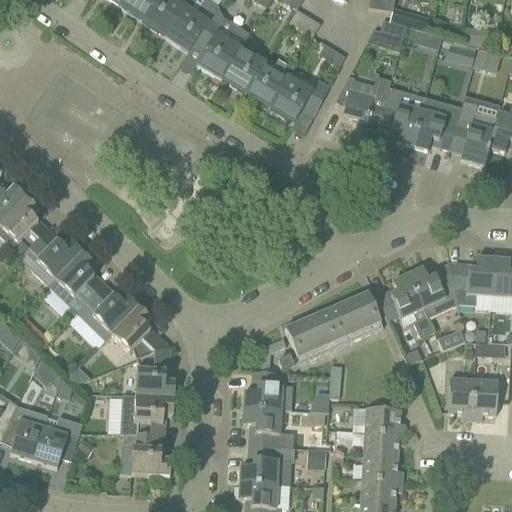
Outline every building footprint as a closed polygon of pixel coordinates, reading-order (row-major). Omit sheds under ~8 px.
[(101,0),(116,10),(122,0),(101,0)] [(122,0),(116,10),(139,26),(156,0),(122,0)] [(162,42),(184,10),(169,0),(156,0),(139,26),(162,42)] [(190,51),(214,17),(218,11),(201,0),(190,0),(184,10),(162,42),(185,58),(190,51)] [(253,0),(251,4),(264,12),(271,0),(253,0)] [(271,0),(295,14),(302,1),(300,0),(271,0)] [(393,13),(394,5),(370,2),(368,14),(391,17),(393,13)] [(389,27),(405,32),(419,35),(424,22),(393,13),(391,17),(389,27)] [(319,29),(295,14),(287,26),(312,41),(319,29)] [(219,20),(214,17),(190,51),(202,58),(194,71),(219,86),(239,52),(248,38),(219,20)] [(433,22),(430,33),(441,37),(445,25),(433,22)] [(401,45),(405,32),(389,27),(383,26),(380,36),(379,39),(401,45)] [(464,39),(463,47),(493,51),(494,43),(495,35),(465,31),(464,39)] [(429,38),(425,51),(437,54),(440,41),(429,38)] [(219,86),(243,100),(263,67),(239,52),(219,86)] [(478,53),(475,64),(485,67),(488,56),(478,53)] [(267,114),(287,81),(263,67),(243,100),(267,114)] [(299,116),(312,123),(328,90),(318,84),(311,96),(287,81),(267,114),(291,129),(299,116)] [(336,103),(336,104),(345,106),(344,108),(341,120),(356,124),(354,129),(375,135),(387,91),(388,91),(390,85),(376,81),(373,90),(353,85),(354,83),(348,81),(341,95),(336,103)] [(410,152),(420,116),(424,102),(387,91),(375,135),(395,141),(394,147),(410,152)] [(460,111),(424,101),(424,102),(420,116),(410,152),(426,156),(428,150),(447,156),(460,111)] [(506,152),(511,153),(511,107),(507,121),(497,118),(496,123),(493,132),(487,154),(504,159),(506,152)] [(496,123),(497,118),(460,108),(447,156),(467,161),(466,167),(482,172),(487,154),(493,132),(496,123)] [(0,190),(0,189),(0,227),(23,203),(11,190),(6,195),(0,190)] [(0,227),(0,242),(12,254),(19,246),(28,255),(47,235),(32,220),(36,215),(23,203),(0,227)] [(53,285),(80,257),(67,245),(63,250),(47,235),(28,255),(37,264),(30,272),(48,291),(53,285)] [(93,270),(80,257),(53,285),(48,291),(66,309),(75,301),(84,309),(104,289),(88,275),(93,270)] [(449,270),(457,309),(474,310),(475,301),(490,302),(492,265),(475,264),(474,271),(449,270)] [(492,265),(490,302),(489,314),(511,315),(511,272),(509,272),(509,266),(492,265)] [(427,323),(457,309),(449,270),(424,281),(421,274),(406,281),(426,324),(427,323)] [(412,327),(420,342),(433,337),(427,323),(426,324),(406,281),(391,288),(393,294),(375,302),(384,321),(386,326),(398,321),(400,325),(412,319),(415,326),(412,327)] [(104,346),(110,340),(110,339),(136,312),(123,300),(119,304),(104,289),(84,309),(75,318),(104,346)] [(381,334),(374,317),(366,299),(355,304),(356,307),(336,316),(335,312),(314,321),(315,325),(295,333),(293,330),(282,335),(290,353),(297,370),(381,334)] [(132,355),(136,364),(169,352),(145,328),(149,324),(136,312),(110,339),(110,340),(129,358),(132,355)] [(32,342),(39,335),(24,320),(17,327),(32,342)] [(4,328),(0,332),(0,345),(2,347),(13,336),(4,328)] [(483,344),(484,334),(474,334),(474,343),(483,344)] [(463,335),(441,341),(443,352),(466,346),(463,335)] [(258,377),(267,378),(268,359),(283,352),(280,345),(260,353),(258,377)] [(475,348),(475,360),(487,360),(487,349),(475,348)] [(134,401),(173,403),(174,386),(167,385),(169,352),(136,364),(140,374),(135,374),(134,401)] [(32,354),(25,368),(33,373),(40,361),(38,358),(32,354)] [(407,370),(420,364),(416,354),(403,360),(407,370)] [(287,361),(275,366),(280,377),(292,372),(287,361)] [(330,372),(327,404),(337,404),(339,373),(330,372)] [(60,381),(53,374),(48,387),(55,393),(60,381)] [(267,378),(258,377),(251,377),(250,396),(242,396),(242,413),(279,415),(290,415),(291,392),(277,391),(278,379),(267,378)] [(469,426),(472,387),(447,385),(445,419),(459,420),(459,425),(469,426)] [(472,387),(469,426),(480,427),(480,422),(494,422),(496,389),(472,387)] [(108,427),(109,399),(91,398),(91,427),(108,427)] [(119,440),(123,440),(163,442),(165,421),(172,421),(173,403),(134,401),(122,400),(119,440)] [(0,446),(11,423),(16,411),(15,411),(0,401),(0,446)] [(11,423),(0,446),(0,447),(12,453),(9,460),(33,467),(43,433),(46,425),(47,420),(34,416),(16,411),(11,423)] [(279,415),(242,413),(241,430),(248,430),(247,451),(292,453),(292,439),(278,438),(279,415)] [(398,415),(378,414),(364,413),(363,437),(403,440),(404,429),(397,429),(398,415)] [(70,467),(75,449),(81,429),(59,422),(55,437),(43,433),(33,467),(56,474),(59,464),(70,467)] [(363,437),(361,461),(395,463),(396,449),(402,450),(403,440),(363,437)] [(163,442),(123,440),(122,453),(120,453),(119,479),(168,482),(169,464),(162,464),(163,442)] [(81,442),(75,449),(85,457),(90,449),(81,442)] [(238,470),(237,487),(275,489),(288,490),(289,467),(293,467),(293,453),(292,453),(247,451),(246,471),(238,470)] [(307,454),(306,473),(324,474),(325,455),(318,454),(307,454)] [(361,461),(360,484),(400,487),(401,476),(394,476),(395,463),(361,461)] [(360,484),(358,508),(392,510),(393,496),(399,497),(400,487),(360,484)] [(236,504),(244,504),(243,511),(273,511),(275,489),(237,487),(236,504)]
